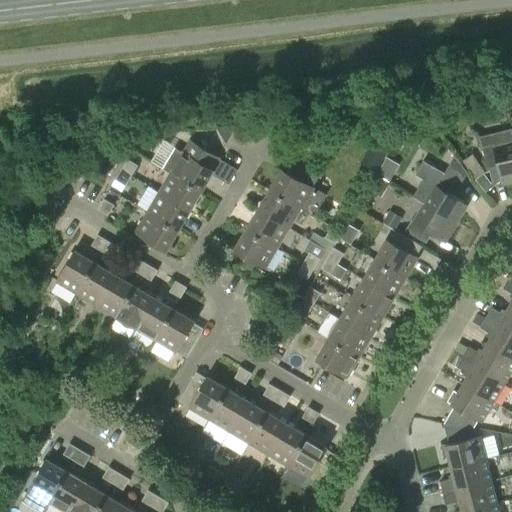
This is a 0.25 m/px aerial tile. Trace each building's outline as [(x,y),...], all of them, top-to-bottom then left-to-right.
[(511,176),(511,133),(511,129),(479,137),(481,147),(487,170),(499,168),(501,179),(511,176)] [(170,172),(202,191),(211,174),(229,184),(237,170),(218,159),(189,141),(182,152),(175,148),(163,168),(170,172)] [(146,161),(156,165),(163,151),(153,146),(146,161)] [(474,180),(485,173),(472,154),(461,161),(474,180)] [(387,179),(394,161),(382,157),(376,175),(387,179)] [(127,160),(121,170),(131,176),(137,166),(127,160)] [(283,171),(281,170),(269,190),(300,208),(310,214),(313,209),(316,211),(326,195),(312,187),(318,177),(289,160),(283,171)] [(423,180),(413,197),(424,204),(453,220),(463,202),(453,196),(459,186),(442,176),(444,174),(423,161),(415,175),(423,180)] [(125,186),(131,176),(121,170),(115,180),(125,186)] [(202,191),(170,172),(159,192),(190,210),(202,191)] [(300,208),(269,190),(258,209),(289,228),(300,208)] [(190,210),(159,192),(147,212),(178,230),(190,210)] [(108,216),(112,209),(114,205),(103,199),(97,210),(108,216)] [(348,218),(354,208),(345,203),(339,213),(348,218)] [(453,220),(424,204),(414,221),(411,220),(405,230),(425,243),(432,232),(442,238),(453,220)] [(289,228),(258,209),(246,229),(277,248),(289,228)] [(382,224),(393,230),(400,217),(389,211),(382,224)] [(166,250),(178,230),(147,212),(135,232),(166,250)] [(342,231),(333,225),(325,238),(335,244),(342,231)] [(265,268),(277,248),(246,229),(234,249),(265,268)] [(393,230),(374,260),(405,278),(417,258),(397,246),(403,236),(393,230)] [(97,235),(91,246),(101,252),(108,241),(97,235)] [(112,258),(118,247),(108,241),(101,252),(112,258)] [(333,248),(327,258),(337,264),(343,254),(333,248)] [(56,282),(77,294),(95,262),(75,250),(56,282)] [(309,253),(303,263),(313,269),(319,259),(309,253)] [(137,258),(130,269),(141,275),(147,264),(137,258)] [(331,275),(337,264),(327,258),(321,269),(331,275)] [(405,278),(374,260),(363,279),(394,298),(405,278)] [(96,305),(115,274),(95,262),(77,294),(96,305)] [(307,280),(313,269),(303,263),(297,274),(307,280)] [(151,281),(158,270),(147,264),(141,275),(151,281)] [(116,317),(134,286),(115,274),(96,305),(116,317)] [(511,299),(509,305),(511,306),(511,280),(508,278),(502,288),(511,293),(511,299)] [(394,298),(363,279),(351,299),(382,317),(394,298)] [(181,298),(187,287),(175,281),(169,292),(181,298)] [(135,329),(154,297),(134,286),(116,317),(110,327),(129,339),(135,329)] [(310,287),(304,297),(314,303),(320,293),(310,287)] [(155,340),(174,309),(154,297),(135,329),(155,340)] [(308,314),(314,303),(304,297),(297,308),(308,314)] [(382,317),(351,299),(339,318),(371,337),(382,317)] [(485,317),(511,333),(511,306),(509,305),(503,315),(491,307),(485,317)] [(194,321),(174,309),(155,340),(186,357),(192,347),(182,341),(194,321)] [(511,333),(485,317),(479,327),(491,334),(486,344),(511,359),(511,333)] [(371,337),(339,318),(328,338),(359,357),(371,337)] [(283,331),(277,343),(287,349),(294,337),(283,331)] [(347,377),(359,357),(328,338),(316,358),(347,377)] [(462,357),(505,382),(511,370),(511,359),(486,344),(480,354),(468,347),(462,357)] [(273,354),(269,360),(277,365),(281,358),(273,354)] [(462,383),(493,402),(505,382),(462,357),(456,367),(468,374),(462,383)] [(245,384),(252,373),(241,367),(234,378),(245,384)] [(191,381),(179,401),(209,420),(228,388),(207,376),(201,387),(191,381)] [(454,406),(443,423),(473,428),(478,420),(481,422),(493,402),(462,383),(457,393),(454,391),(448,402),(454,406)] [(269,384),(263,395),(273,401),(280,390),(269,384)] [(228,388),(209,420),(229,431),(247,400),(228,388)] [(285,407),(291,396),(280,390),(273,401),(285,407)] [(247,400),(229,431),(248,443),(267,412),(247,400)] [(302,418),(312,424),(319,413),(308,407),(302,418)] [(267,412),(248,443),(268,455),(286,423),(267,412)] [(286,423),(268,455),(288,466),(306,435),(286,423)] [(475,436),(473,428),(443,423),(448,443),(442,445),(445,457),(448,457),(450,467),(485,459),(479,435),(475,436)] [(326,447),(306,435),(288,466),(319,483),(325,473),(314,467),(326,447)] [(69,443),(63,454),(73,460),(80,449),(69,443)] [(84,466),(90,455),(80,449),(73,460),(84,466)] [(42,511),(48,502),(67,471),(47,459),(22,500),(41,511),(42,511)] [(442,493),(491,481),(485,459),(450,467),(453,478),(440,482),(442,493)] [(197,468),(185,461),(180,468),(192,475),(197,468)] [(109,467),(102,478),(112,484),(119,473),(109,467)] [(64,511),(69,511),(86,483),(67,471),(48,502),(64,511)] [(123,490),(130,479),(119,473),(112,484),(123,490)] [(462,511),(497,503),(491,481),(442,493),(445,504),(459,501),(462,511)] [(95,511),(106,494),(86,483),(69,511),(95,511)] [(148,490),(142,501),(152,507),(158,496),(148,490)] [(122,511),(126,506),(106,494),(95,511),(122,511)] [(160,511),(162,511),(168,502),(158,496),(152,507),(160,511)] [(498,511),(497,503),(462,511),(461,511),(498,511)]
